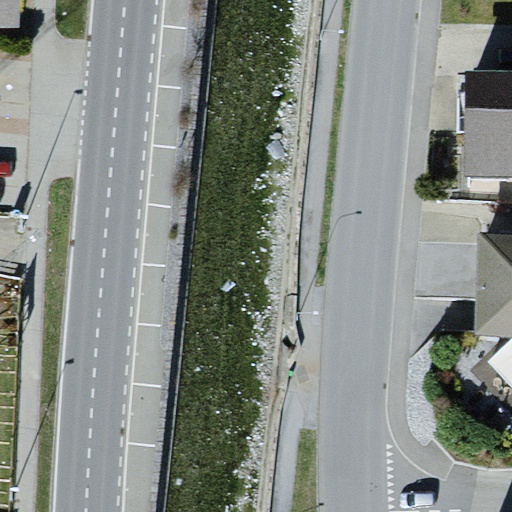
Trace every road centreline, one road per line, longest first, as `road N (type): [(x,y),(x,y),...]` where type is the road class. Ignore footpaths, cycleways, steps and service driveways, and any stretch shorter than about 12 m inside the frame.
road 1 (secondary): [(120,0),(78,511)]
road 2 (residential): [(346,511),(354,306),(383,0)]
